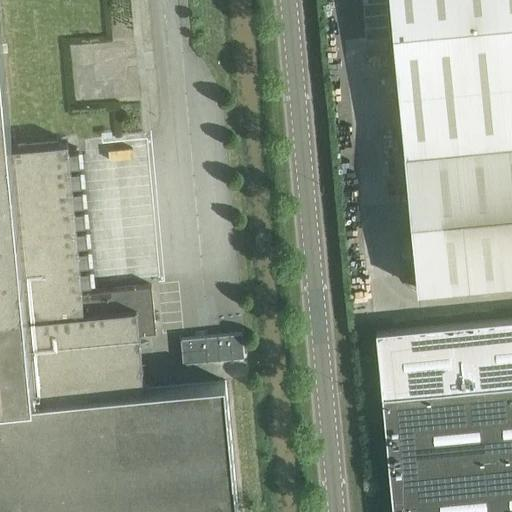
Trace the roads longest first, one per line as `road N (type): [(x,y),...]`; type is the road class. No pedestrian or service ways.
road 1 (unclassified): [(336,511),(288,0)]
road 2 (unknown): [(154,0),(194,256),(193,314)]
